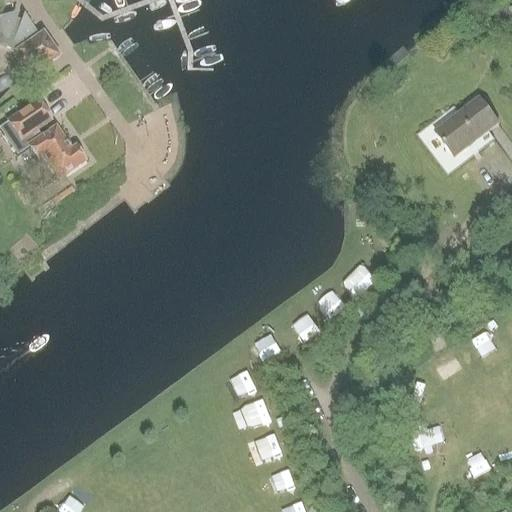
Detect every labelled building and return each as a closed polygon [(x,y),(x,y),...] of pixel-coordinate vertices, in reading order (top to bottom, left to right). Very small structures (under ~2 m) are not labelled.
[(32,77),(59,58),(43,35),(35,41),(23,24),(15,21),(0,23),(0,45),(18,53),(16,54),(32,77)] [(21,142),(51,122),(38,102),(8,122),(21,142)] [(454,162),(500,127),(481,102),(435,137),(454,162)] [(58,182),(84,164),(74,149),(71,151),(55,129),(29,147),(39,161),(42,159),(58,182)] [(357,304),(378,288),(363,270),(343,286),(357,304)] [(427,342),(432,350),(443,343),(438,335),(427,342)] [(241,413),(248,432),(274,423),(267,404),(241,413)] [(264,461),(285,454),(280,439),(259,445),(264,461)] [(483,479),(497,474),(490,455),(476,461),(483,479)]
